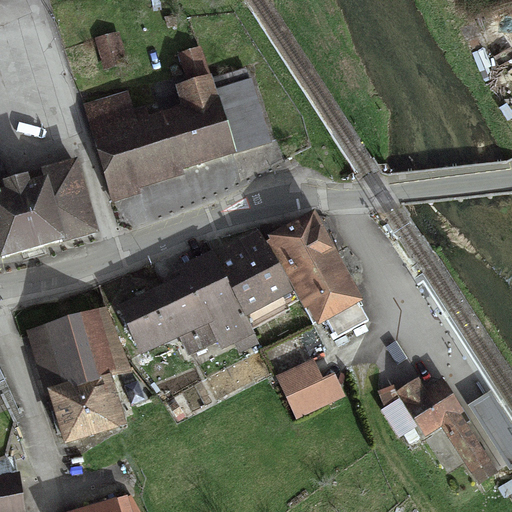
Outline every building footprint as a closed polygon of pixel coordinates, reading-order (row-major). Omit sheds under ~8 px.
[(114,38),(96,44),(102,59),(119,53),(114,38)] [(200,55),(180,62),(187,83),(207,77),(200,55)] [(245,74),(214,85),(237,156),(268,146),(245,74)] [(86,112),(114,197),(237,156),(214,85),(183,95),(188,110),(150,123),(147,113),(133,118),(127,99),(86,112)] [(13,198),(0,201),(0,238),(6,261),(95,238),(78,170),(46,178),(49,189),(37,192),(35,184),(11,190),(13,198)] [(318,218),(273,244),(320,326),(365,300),(318,218)] [(220,262),(246,318),(289,298),(262,242),(220,262)] [(190,282),(126,312),(147,356),(184,339),(194,360),(253,333),(246,318),(220,262),(216,255),(184,269),(190,282)] [(111,313),(33,338),(69,450),(131,430),(114,379),(131,374),(111,313)] [(399,339),(382,349),(399,381),(416,371),(399,339)] [(285,357),(269,365),(274,375),(290,367),(285,357)] [(314,369),(283,383),(298,415),(329,401),(314,369)] [(132,378),(122,385),(138,409),(148,402),(132,378)] [(496,469),(443,382),(427,391),(420,379),(399,392),(395,386),(379,396),(401,430),(420,418),(427,430),(443,420),(479,479),(496,469)] [(511,430),(489,393),(469,406),(509,470),(511,468),(511,430)] [(0,511),(22,511),(18,480),(0,481),(0,511)]
